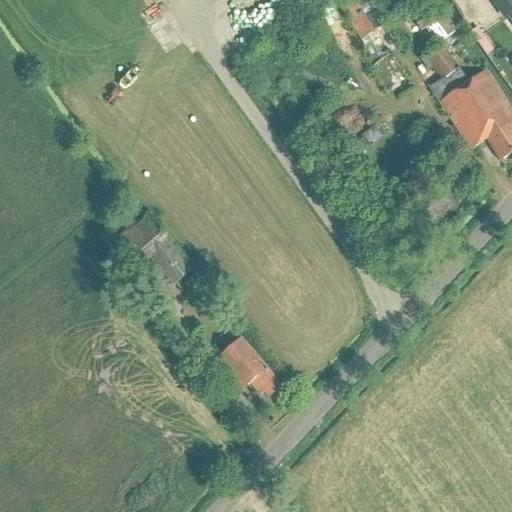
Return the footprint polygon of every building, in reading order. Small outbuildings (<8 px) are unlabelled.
[(248,0),(234,14),(251,32),(265,17),(248,0)] [(254,0),(272,21),(296,0),(254,0)] [(385,26),(367,0),(355,0),(340,10),(376,64),(395,51),(380,29),(385,26)] [(511,16),(511,0),(488,0),(503,21),(508,17),(509,19),(511,16)] [(418,35),(404,15),(386,28),(407,57),(415,51),(408,42),(418,35)] [(469,86),(442,47),(426,59),(444,84),(431,92),(471,151),(486,141),(500,162),(511,154),(511,126),(511,125),(511,112),(487,73),(469,86)] [(324,76),(348,72),(347,64),(322,67),(324,76)] [(356,144),(362,152),(383,136),(377,129),(356,144)] [(173,287),(192,271),(169,243),(170,243),(149,218),(128,235),(126,233),(115,242),(138,269),(150,259),(173,287)] [(269,399),(282,387),(266,370),(267,370),(241,340),(217,362),(243,391),(250,385),(260,396),(264,393),(269,399)]
